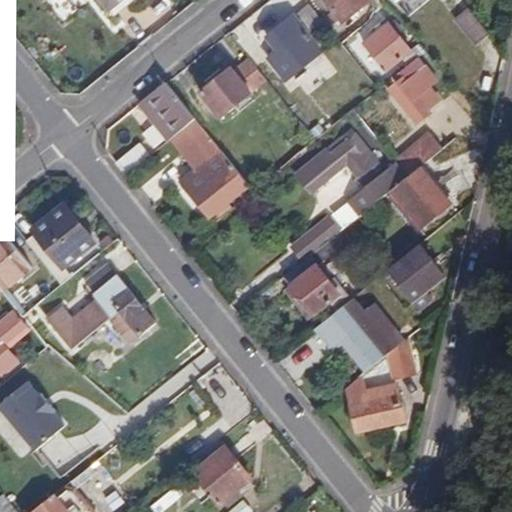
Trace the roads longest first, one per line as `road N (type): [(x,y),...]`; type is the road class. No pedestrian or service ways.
road 1 (residential): [(56,142),(370,511)]
road 2 (residential): [(511,133),(422,511)]
road 3 (residential): [(56,142),(237,0)]
